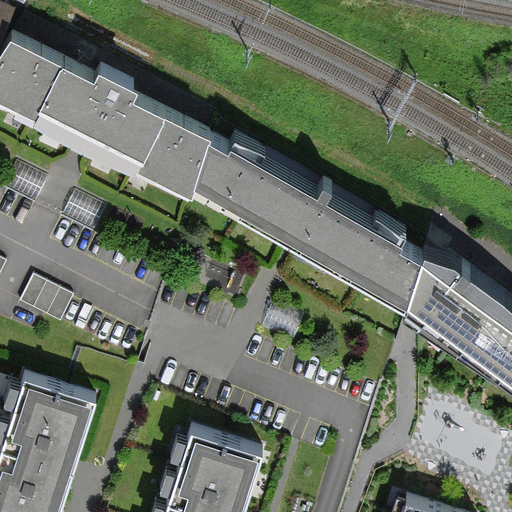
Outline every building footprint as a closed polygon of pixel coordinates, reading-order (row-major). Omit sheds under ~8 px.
[(0,0),(0,27),(11,0),(0,0)] [(192,179),(207,128),(208,123),(131,86),(136,75),(99,58),(94,67),(10,24),(0,38),(0,101),(31,116),(73,137),(89,145),(96,149),(128,164),(131,166),(133,167),(185,193),(187,194),(192,179)] [(227,140),(207,128),(192,179),(242,207),(287,232),(294,236),(301,240),(362,274),(403,297),(423,249),(398,238),(401,231),(324,189),(331,178),(324,173),(317,185),(230,134),(227,140)] [(423,249),(403,297),(406,299),(511,377),(511,297),(456,250),(425,243),(423,249)] [(34,273),(21,299),(44,311),(60,320),(62,317),(73,295),(74,294),(34,273)] [(72,457),(92,390),(65,382),(24,368),(21,378),(12,405),(10,412),(2,437),(71,460),(72,457)] [(238,511),(239,510),(259,444),(190,423),(178,459),(177,463),(169,487),(168,493),(228,511),(238,511)] [(0,511),(54,511),(71,460),(2,437),(0,443),(0,511)] [(470,511),(407,492),(401,511),(470,511)] [(228,511),(168,493),(166,497),(161,511),(228,511)]
